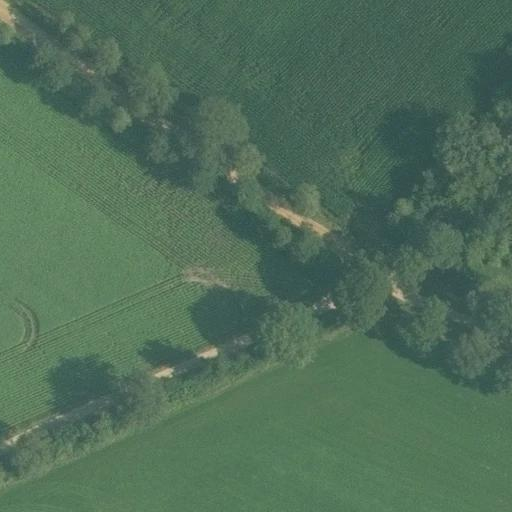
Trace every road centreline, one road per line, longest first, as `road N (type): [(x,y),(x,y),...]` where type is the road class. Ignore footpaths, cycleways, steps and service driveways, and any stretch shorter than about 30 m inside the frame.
road 1 (track): [(0,12),(381,278)]
road 2 (track): [(0,450),(381,278)]
road 3 (track): [(381,278),(511,143)]
road 4 (track): [(381,278),(511,339)]
